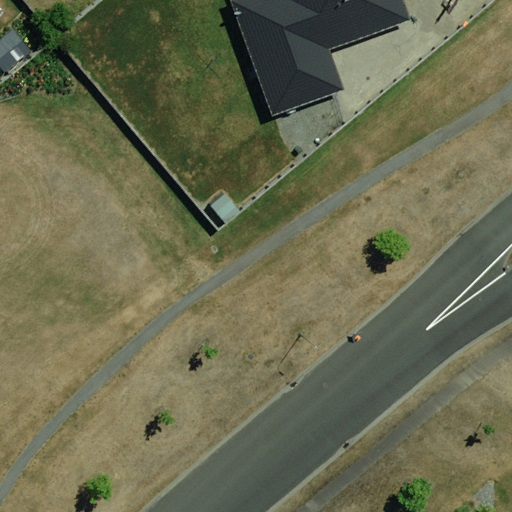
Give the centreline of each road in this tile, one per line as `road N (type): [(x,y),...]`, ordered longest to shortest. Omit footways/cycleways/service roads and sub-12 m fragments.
road 1 (residential): [(207,511),(424,331)]
road 2 (residential): [(424,331),(473,256),(511,215)]
